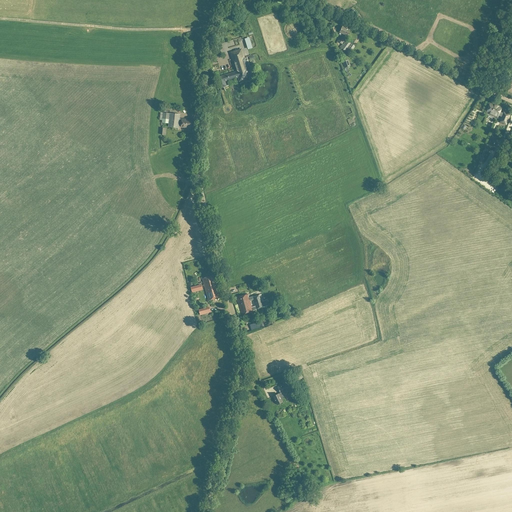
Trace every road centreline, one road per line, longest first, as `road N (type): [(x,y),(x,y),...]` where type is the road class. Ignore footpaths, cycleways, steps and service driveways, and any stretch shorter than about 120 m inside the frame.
road 1 (unclassified): [(205,511),(242,352),(197,171),(218,20)]
road 2 (track): [(0,18),(127,29),(189,29),(218,20)]
road 3 (unclassified): [(496,96),(304,0)]
